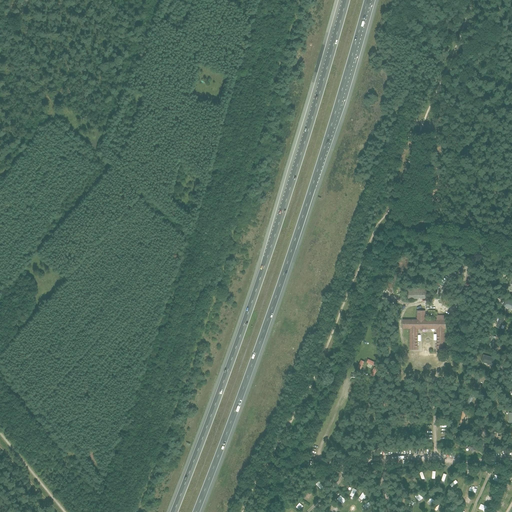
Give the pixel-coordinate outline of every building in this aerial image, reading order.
[(427,288),(406,288),(406,299),(427,299),(427,288)] [(511,301),(506,299),(503,306),(511,309),(511,301)] [(403,329),(410,329),(410,350),(418,350),(418,329),(436,329),(436,350),(445,350),(445,329),(446,329),(446,320),(445,320),(445,315),(437,315),(437,319),(425,320),(425,311),(417,311),(417,319),(403,319),(403,329)] [(432,359),(434,354),(429,352),(431,346),(428,345),(424,356),(432,359)] [(481,362),(493,365),(495,358),(483,354),(481,362)] [(475,444),(468,447),(469,449),(470,449),(471,452),(476,450),(475,447),(476,446),(475,444)]
